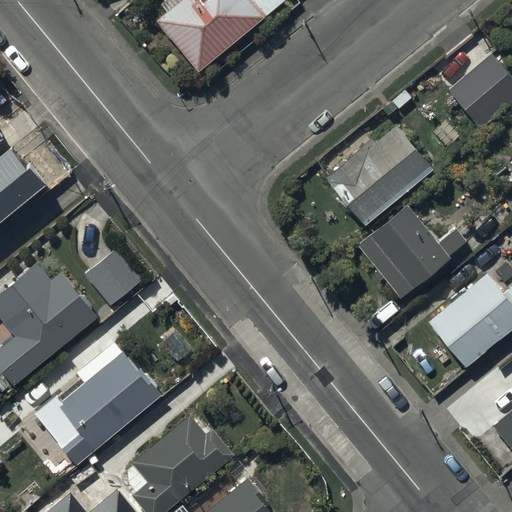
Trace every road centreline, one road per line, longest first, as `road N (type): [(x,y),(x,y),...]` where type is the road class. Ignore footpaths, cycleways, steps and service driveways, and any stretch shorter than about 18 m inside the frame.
road 1 (tertiary): [(178,195),(433,508)]
road 2 (residential): [(414,0),(178,195)]
road 3 (tertiary): [(17,0),(178,195)]
